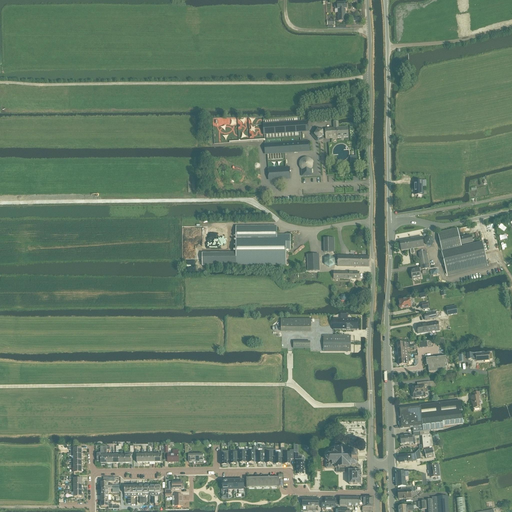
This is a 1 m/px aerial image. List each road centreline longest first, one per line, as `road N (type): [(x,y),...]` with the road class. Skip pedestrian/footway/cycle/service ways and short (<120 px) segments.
road 1 (unclassified): [(371,465),(366,0)]
road 2 (track): [(0,346),(282,344)]
road 3 (tertiary): [(389,222),(385,0)]
road 4 (tertiary): [(390,465),(390,255)]
road 5 (residential): [(376,493),(297,493),(285,468),(217,470)]
road 6 (residential): [(217,470),(91,470)]
road 7 (unclassified): [(389,222),(443,226),(511,211)]
